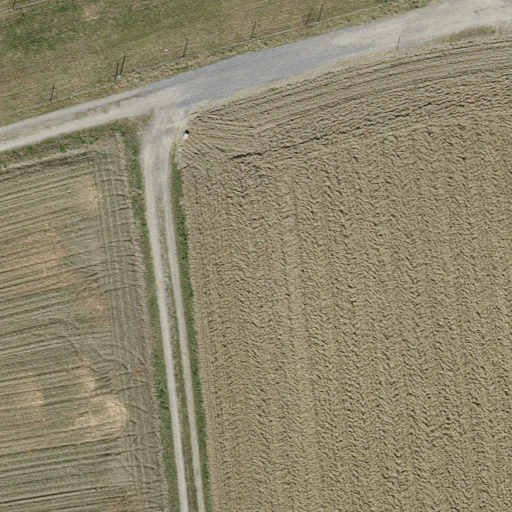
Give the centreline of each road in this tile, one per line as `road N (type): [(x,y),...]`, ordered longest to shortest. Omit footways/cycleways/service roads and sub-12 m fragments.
road 1 (track): [(0,160),(426,42),(462,0)]
road 2 (track): [(147,121),(186,511)]
